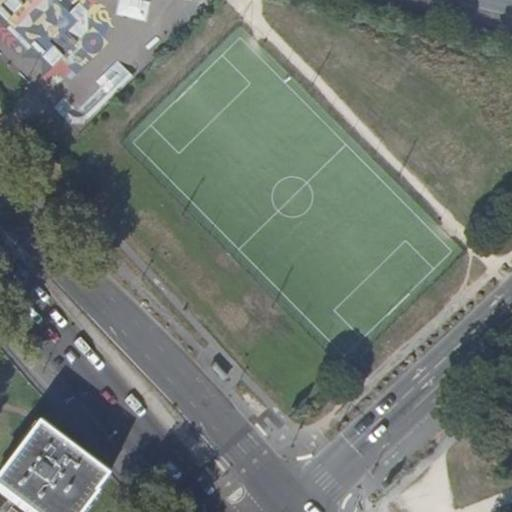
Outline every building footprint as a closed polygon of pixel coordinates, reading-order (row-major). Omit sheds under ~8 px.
[(4,0),(0,4),(0,11),(49,66),(94,26),(77,6),(76,7),(69,0),(4,0)] [(119,0),(116,13),(144,20),(149,0),(119,0)] [(101,76),(110,92),(133,79),(124,63),(101,76)] [(107,474),(83,456),(79,459),(71,453),(63,446),(65,442),(39,422),(0,476),(0,490),(27,511),(83,511),(97,492),(97,491),(107,474)] [(79,459),(83,456),(75,450),(71,453),(79,459)]
